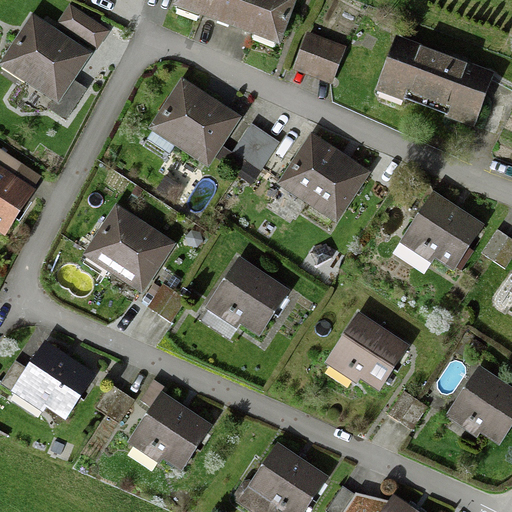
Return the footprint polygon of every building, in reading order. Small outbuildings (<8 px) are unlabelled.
[(306,4),(293,0),(185,0),(180,16),(288,54),(306,4)] [(113,40),(75,15),(64,31),(102,56),(113,40)] [(97,62),(38,24),(5,74),(64,113),(97,62)] [(354,54),(312,38),(298,75),(340,91),(354,54)] [(492,75),(399,41),(382,86),(475,120),(492,75)] [(240,121),(184,84),(151,134),(208,170),(240,121)] [(246,163),(265,135),(250,126),(232,153),(246,163)] [(279,144),(265,135),(246,163),(259,172),(279,144)] [(367,173),(313,139),(284,184),(338,218),(367,173)] [(46,197),(0,172),(0,236),(19,247),(46,197)] [(485,226),(435,194),(404,242),(454,274),(485,226)] [(171,244),(117,209),(85,258),(140,293),(171,244)] [(492,261),(508,238),(497,230),(481,254),(492,261)] [(511,257),(511,240),(508,238),(492,261),(504,269),(511,257)] [(288,292),(236,262),(207,312),(259,342),(288,292)] [(174,291),(162,284),(147,308),(158,316),(174,291)] [(186,299),(174,291),(158,316),(171,324),(186,299)] [(409,345),(358,316),(329,367),(380,395),(409,345)] [(94,379),(44,344),(15,386),(65,421),(94,379)] [(511,433),(511,389),(480,370),(450,418),(502,450),(511,433)] [(107,416),(122,392),(110,385),(94,408),(107,416)] [(400,422),(416,398),(404,391),(388,414),(400,422)] [(134,400),(122,392),(107,416),(119,424),(134,400)] [(209,426),(163,394),(133,438),(180,469),(209,426)] [(428,407),(416,398),(400,422),(412,431),(428,407)] [(307,511),(328,480),(275,447),(242,500),(261,511),(307,511)] [(327,511),(342,511),(355,494),(342,486),(325,511),(327,511)] [(360,511),(367,502),(355,494),(342,511),(360,511)] [(412,511),(395,501),(387,511),(412,511)]
